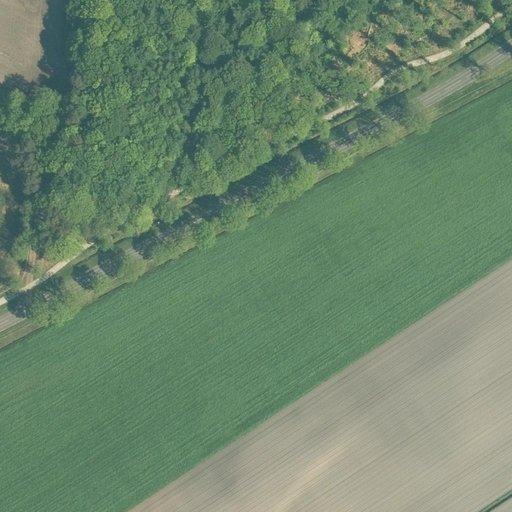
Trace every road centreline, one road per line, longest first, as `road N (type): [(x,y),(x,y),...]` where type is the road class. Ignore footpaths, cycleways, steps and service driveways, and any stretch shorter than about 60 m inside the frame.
road 1 (primary): [(0,324),(511,46)]
road 2 (track): [(28,287),(64,96),(56,42),(63,0)]
